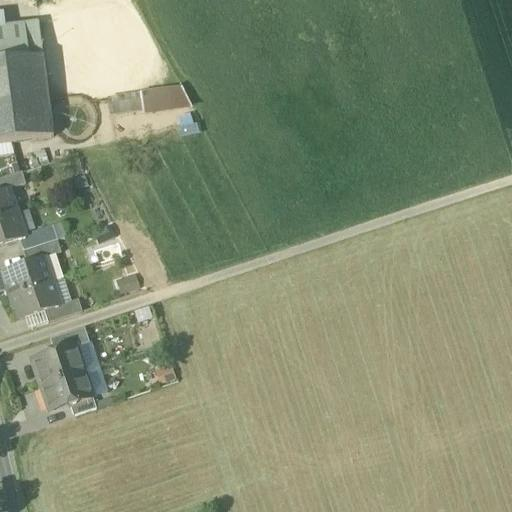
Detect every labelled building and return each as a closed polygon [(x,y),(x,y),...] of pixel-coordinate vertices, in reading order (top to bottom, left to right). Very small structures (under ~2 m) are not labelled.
[(4,30),(0,30),(0,145),(13,144),(53,139),(39,26),(4,30)] [(180,91),(141,96),(144,113),(145,117),(190,111),(180,91)] [(106,101),(110,118),(144,113),(141,96),(106,101)] [(0,145),(0,157),(14,156),(13,144),(0,145)] [(0,194),(9,191),(9,192),(25,187),(22,175),(0,181),(0,194)] [(0,221),(17,216),(9,192),(9,191),(0,194),(0,221)] [(28,212),(17,216),(24,238),(35,234),(28,212)] [(24,238),(17,216),(0,221),(0,249),(19,243),(25,241),(24,238)] [(62,225),(52,228),(53,231),(57,243),(66,240),(62,225)] [(114,239),(108,227),(92,235),(98,247),(114,239)] [(57,243),(45,247),(41,235),(53,231),(52,228),(35,234),(24,238),(25,241),(19,243),(23,254),(27,266),(44,260),(44,261),(55,257),(61,255),(57,243)] [(41,235),(45,247),(57,243),(53,231),(41,235)] [(44,261),(52,285),(63,281),(55,257),(44,261)] [(7,293),(9,299),(52,285),(44,261),(44,260),(27,266),(3,273),(7,286),(5,289),(7,293)] [(135,276),(116,282),(120,297),(139,291),(135,276)] [(71,305),(63,281),(52,285),(60,308),(71,305)] [(60,308),(52,285),(9,299),(12,309),(15,310),(19,323),(23,321),(44,315),(60,309),(60,308)] [(23,321),(27,333),(48,326),(82,315),(78,302),(71,305),(60,308),(60,309),(44,315),(23,321)] [(51,342),(55,355),(76,348),(76,349),(88,345),(84,331),(51,342)] [(76,349),(85,377),(101,372),(92,344),(88,345),(76,349)] [(32,363),(41,392),(85,377),(76,349),(76,348),(55,355),(32,363)] [(155,374),(160,387),(174,383),(170,369),(155,374)] [(108,395),(101,372),(85,377),(93,400),(108,395)] [(93,400),(85,377),(41,392),(49,414),(70,407),(92,400),(93,400)] [(70,407),(74,419),(96,411),(92,400),(70,407)]
